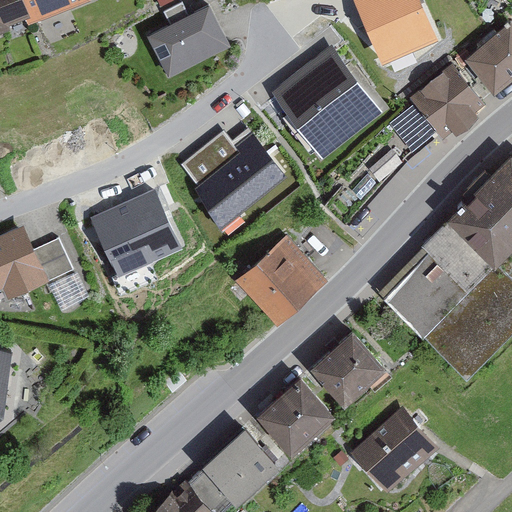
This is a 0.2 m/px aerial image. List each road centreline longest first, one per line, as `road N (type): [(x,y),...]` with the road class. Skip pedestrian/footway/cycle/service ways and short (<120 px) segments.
road 1 (secondary): [(511,118),(329,304),(93,511)]
road 2 (residential): [(0,209),(122,166),(209,108),(270,52)]
